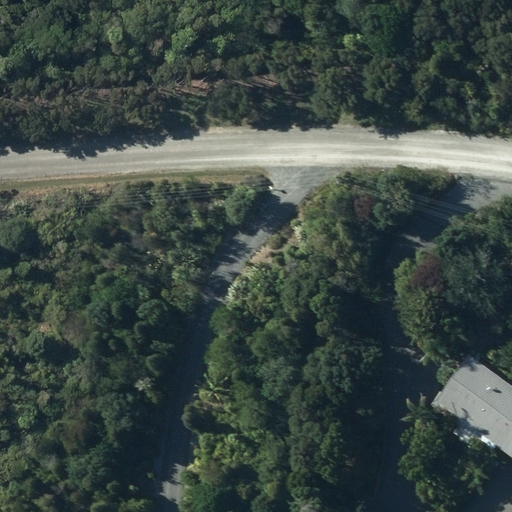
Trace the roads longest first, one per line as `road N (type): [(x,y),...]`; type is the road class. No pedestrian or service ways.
road 1 (residential): [(511,144),(184,127),(0,148)]
road 2 (unknown): [(258,130),(221,186),(176,298),(145,511)]
